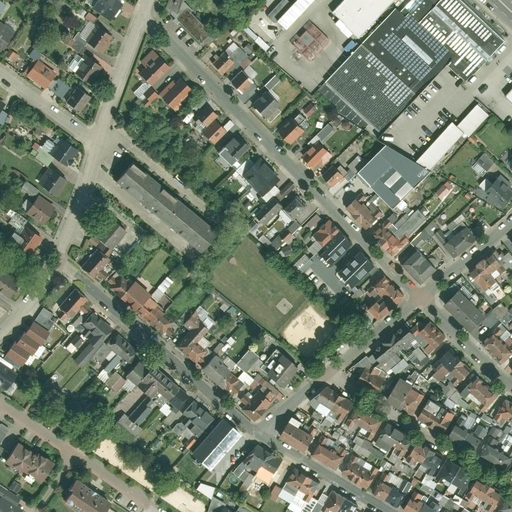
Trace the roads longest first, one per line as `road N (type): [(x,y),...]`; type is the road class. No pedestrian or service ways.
road 1 (residential): [(142,11),(422,298)]
road 2 (residential): [(262,436),(57,256)]
road 3 (residential): [(330,372),(511,483)]
road 4 (residential): [(389,511),(262,436)]
road 5 (residential): [(96,142),(142,11)]
road 6 (residential): [(422,298),(511,388)]
road 7 (residential): [(57,256),(96,142)]
